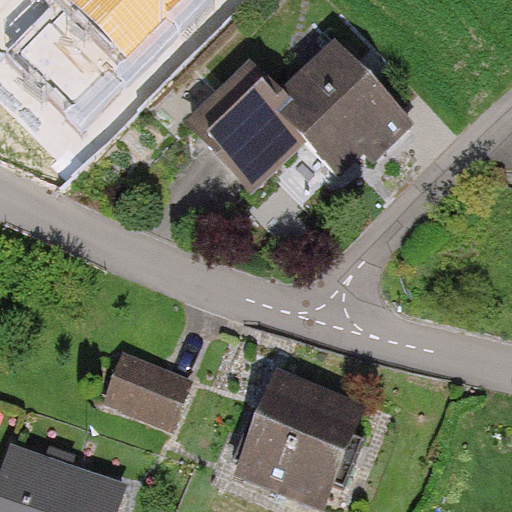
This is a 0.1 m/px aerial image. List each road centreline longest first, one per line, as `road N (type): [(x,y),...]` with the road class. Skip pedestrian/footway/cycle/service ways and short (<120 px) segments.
road 1 (residential): [(0,200),(207,294),(321,327)]
road 2 (residential): [(321,327),(413,216),(511,124)]
road 3 (residential): [(321,327),(511,369)]
